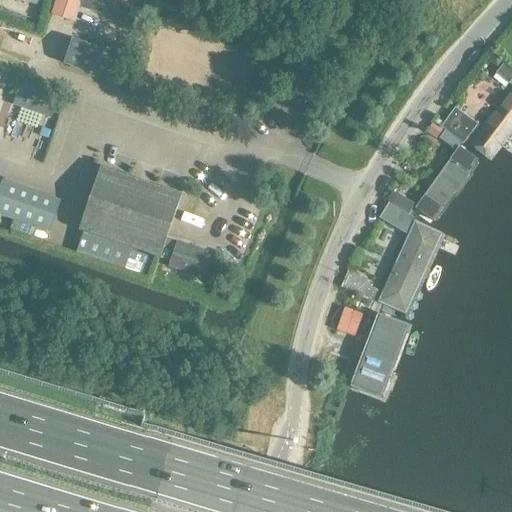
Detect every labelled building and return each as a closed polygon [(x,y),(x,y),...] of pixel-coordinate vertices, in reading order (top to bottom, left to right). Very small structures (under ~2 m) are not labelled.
[(124,0),(55,0),(52,12),(76,19),(79,7),(139,23),(144,5),(124,0)] [(71,40),(63,64),(105,78),(113,54),(71,40)] [(21,80),(12,105),(51,118),(60,94),(21,80)] [(511,92),(472,145),(492,159),(511,132),(511,92)] [(441,127),(461,142),(463,144),(478,124),(456,107),(441,127)] [(434,123),(427,132),(437,139),(444,130),(434,123)] [(429,193),(416,212),(429,221),(473,159),(460,150),(438,181),(430,177),(422,189),(429,193)] [(108,168),(86,230),(166,259),(166,258),(177,262),(175,268),(205,279),(213,254),(183,244),(182,246),(172,242),(188,196),(108,168)] [(2,181),(0,185),(0,215),(48,233),(59,201),(2,181)] [(388,202),(410,215),(419,201),(396,188),(393,193),(388,202)] [(413,217),(410,215),(388,202),(379,218),(406,235),(413,217)] [(416,225),(382,302),(406,313),(440,235),(416,225)] [(349,268),(341,287),(378,302),(381,292),(369,286),(373,278),(349,268)] [(361,326),(368,307),(353,301),(346,320),(361,326)] [(377,319),(356,377),(371,383),(393,324),(377,319)]
